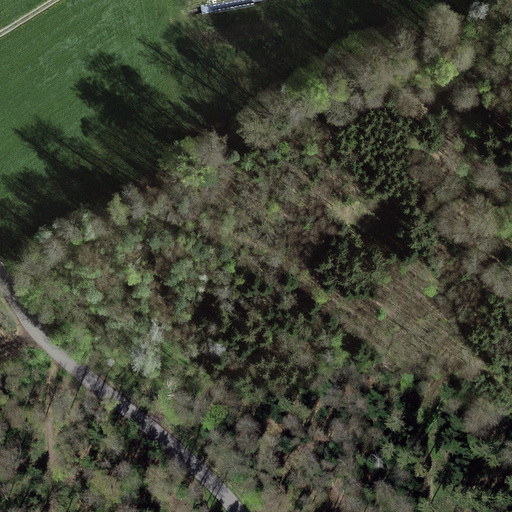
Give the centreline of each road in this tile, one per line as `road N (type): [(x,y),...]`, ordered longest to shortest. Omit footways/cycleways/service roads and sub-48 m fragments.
road 1 (unclassified): [(0,273),(42,336),(181,454),(235,511)]
road 2 (track): [(511,384),(484,367),(467,371),(446,393),(434,419),(431,511)]
